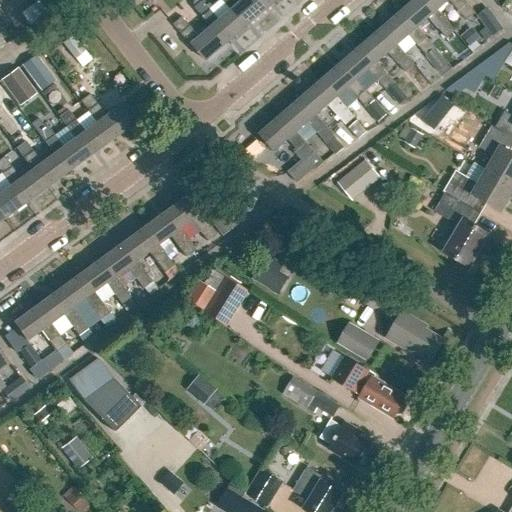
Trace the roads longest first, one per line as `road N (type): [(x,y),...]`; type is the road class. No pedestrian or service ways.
road 1 (residential): [(494,331),(189,125)]
road 2 (residential): [(0,269),(189,125)]
road 3 (secondary): [(389,511),(494,331)]
road 4 (residential): [(189,125),(330,0)]
road 5 (residential): [(189,125),(95,0)]
